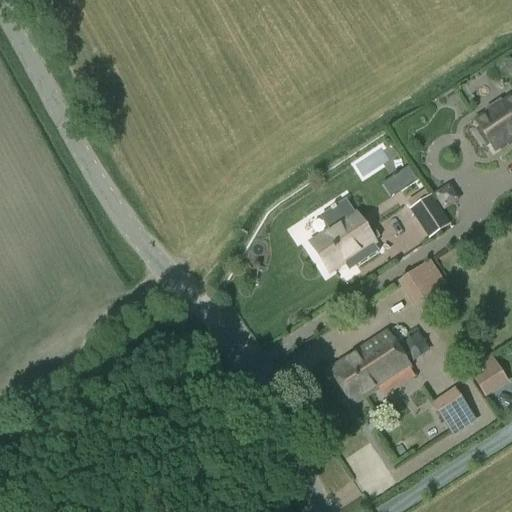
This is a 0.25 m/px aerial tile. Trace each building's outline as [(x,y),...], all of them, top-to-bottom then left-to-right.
[(511,97),(501,105),(499,102),(485,111),(487,114),(475,122),(493,151),(510,140),(509,138),(511,136),(511,97)] [(438,197),(444,207),(454,200),(448,190),(438,197)] [(428,239),(448,226),(430,197),(409,211),(428,239)] [(310,245),(329,273),(350,259),(356,267),(378,252),(373,244),(374,243),(373,242),(379,238),(371,226),(365,230),(345,200),(319,217),(329,232),(310,245)] [(416,303),(441,286),(427,264),(401,281),(416,303)] [(409,369),(386,333),(329,371),(352,406),(409,369)] [(484,398),(505,385),(490,361),(469,374),(484,398)] [(473,419),(456,394),(434,408),(451,434),(473,419)]
